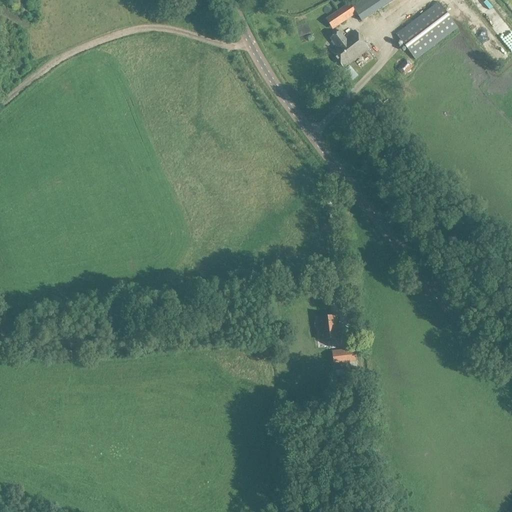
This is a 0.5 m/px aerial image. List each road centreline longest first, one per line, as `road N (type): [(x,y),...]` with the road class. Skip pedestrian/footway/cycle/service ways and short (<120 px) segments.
road 1 (tertiary): [(511,360),(441,300),(335,168),(283,99),(231,0)]
road 2 (track): [(0,101),(91,43),(137,27),(254,51)]
road 3 (track): [(418,0),(381,26),(383,57),(308,133)]
road 4 (track): [(340,306),(327,183),(335,168)]
